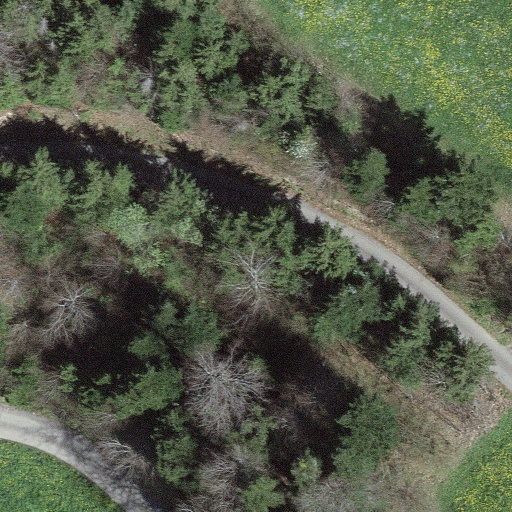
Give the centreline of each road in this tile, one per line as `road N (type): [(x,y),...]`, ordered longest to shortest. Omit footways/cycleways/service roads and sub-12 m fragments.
road 1 (unclassified): [(511,371),(398,270),(343,236),(170,169),(56,152),(0,158)]
road 2 (unclassified): [(158,511),(114,468),(41,426),(0,421)]
